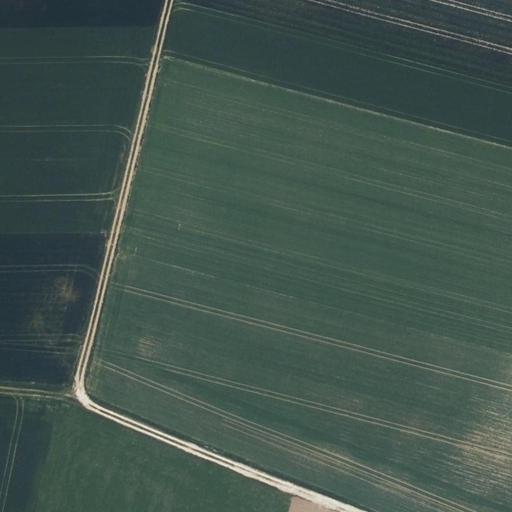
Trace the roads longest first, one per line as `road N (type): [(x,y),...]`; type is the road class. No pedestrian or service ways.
road 1 (track): [(171,0),(72,395)]
road 2 (track): [(364,511),(72,395),(0,389)]
